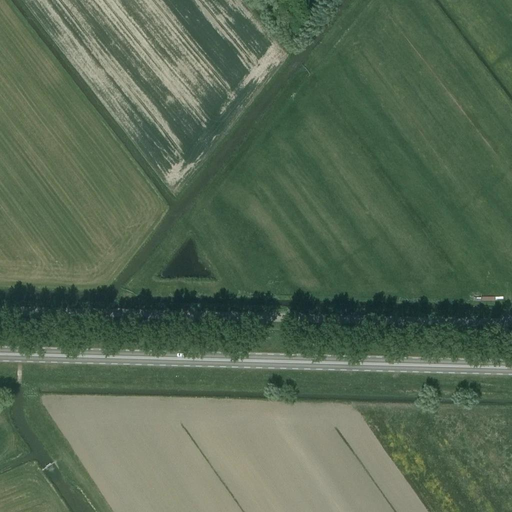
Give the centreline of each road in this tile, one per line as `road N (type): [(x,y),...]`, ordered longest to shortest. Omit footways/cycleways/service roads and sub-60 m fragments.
road 1 (primary): [(511,370),(0,354)]
road 2 (unclassified): [(0,316),(511,329)]
